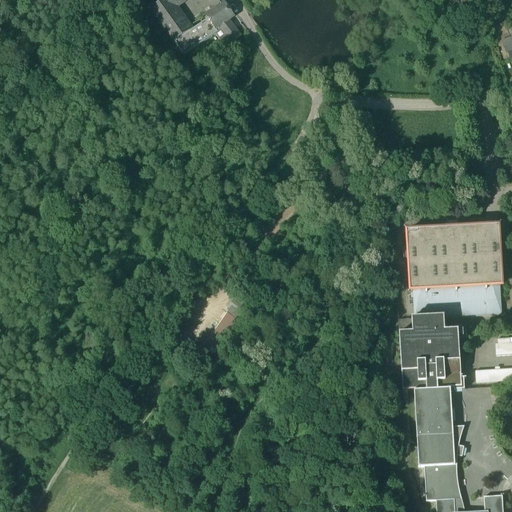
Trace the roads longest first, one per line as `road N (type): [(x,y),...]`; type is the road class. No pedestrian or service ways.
road 1 (track): [(35,511),(191,268),(309,117)]
road 2 (track): [(405,297),(325,318),(251,424),(222,511)]
